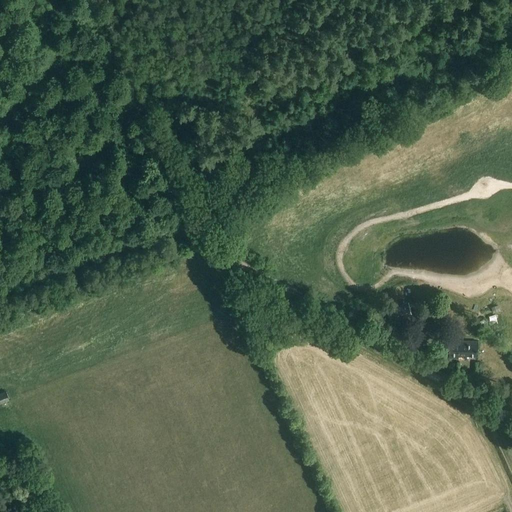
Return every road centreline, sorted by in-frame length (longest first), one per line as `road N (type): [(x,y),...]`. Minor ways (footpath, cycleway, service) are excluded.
road 1 (track): [(511,420),(185,233)]
road 2 (track): [(185,233),(183,198),(93,0)]
road 3 (track): [(0,293),(164,232),(185,233)]
